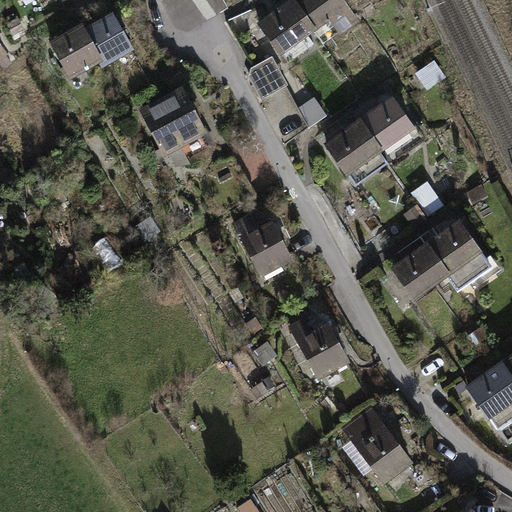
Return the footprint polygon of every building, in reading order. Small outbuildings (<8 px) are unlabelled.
[(292,0),(290,0),(256,25),(280,58),(283,55),(289,63),(308,49),(303,42),(316,33),(292,0)] [(292,0),(316,33),(330,23),(339,37),(359,23),(347,6),(354,0),(292,0)] [(115,14),(87,29),(105,63),(107,67),(136,51),(115,14)] [(27,31),(19,17),(6,25),(14,38),(27,31)] [(85,25),(52,43),(72,81),(105,63),(87,29),(85,25)] [(0,42),(0,61),(9,55),(0,42)] [(271,57),(251,68),(248,78),(261,100),(287,85),(271,57)] [(435,62),(416,75),(428,90),(446,77),(435,62)] [(184,87),(141,109),(166,158),(184,149),(188,156),(213,144),(184,87)] [(313,99),(299,108),(309,128),(326,116),(313,99)] [(391,99),(360,121),(383,154),(385,153),(391,162),(416,144),(409,135),(414,132),(391,99)] [(360,121),(324,146),(347,178),(350,176),(357,186),(386,165),(380,156),(383,154),(360,121)] [(240,156),(256,189),(280,178),(264,145),(240,156)] [(250,194),(231,159),(208,172),(227,207),(250,194)] [(428,183),(411,194),(427,217),(444,205),(428,183)] [(482,186),(467,193),(473,205),(488,197),(482,186)] [(417,206),(405,215),(414,229),(427,220),(417,206)] [(251,214),(232,224),(260,278),(292,262),(272,222),(259,228),(251,214)] [(458,222),(426,245),(450,278),(458,290),(490,268),(458,222)] [(426,245),(390,271),(414,304),(450,278),(426,245)] [(255,319),(246,325),(253,335),(262,329),(255,319)] [(305,319),(288,328),(318,381),(350,363),(328,324),(312,333),(305,319)] [(484,325),(467,337),(477,351),(494,339),(484,325)] [(268,343),(253,353),(263,367),(278,357),(268,343)] [(511,356),(502,364),(511,378),(511,356)] [(511,378),(502,364),(465,389),(488,423),(511,406),(511,378)] [(269,377),(263,381),(269,391),(275,387),(269,377)] [(370,408),(343,429),(386,486),(413,466),(370,408)] [(405,417),(398,422),(405,432),(411,428),(405,417)] [(452,490),(443,478),(422,493),(431,505),(452,490)]
